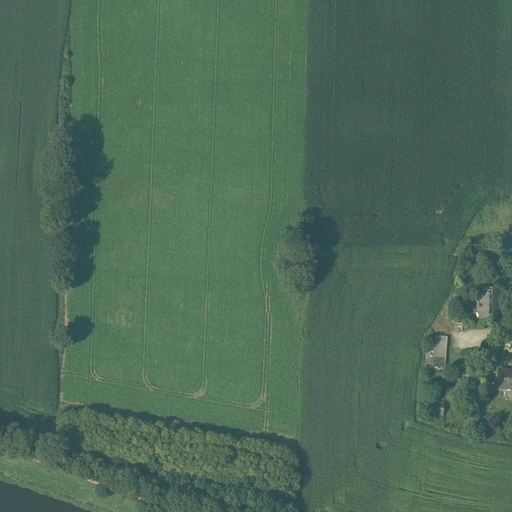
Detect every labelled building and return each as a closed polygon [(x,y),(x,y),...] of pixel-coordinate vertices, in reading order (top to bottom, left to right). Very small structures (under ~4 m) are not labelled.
[(504,290),(479,288),(478,302),(502,304),(504,290)] [(478,302),(459,301),(458,324),(507,327),(508,315),(501,315),(502,304),(478,302)] [(428,366),(446,367),(448,338),(431,337),(428,366)] [(511,371),(497,371),(496,388),(506,389),(506,387),(511,387),(511,371)] [(444,404),(420,401),(419,413),(443,415),(444,404)]
